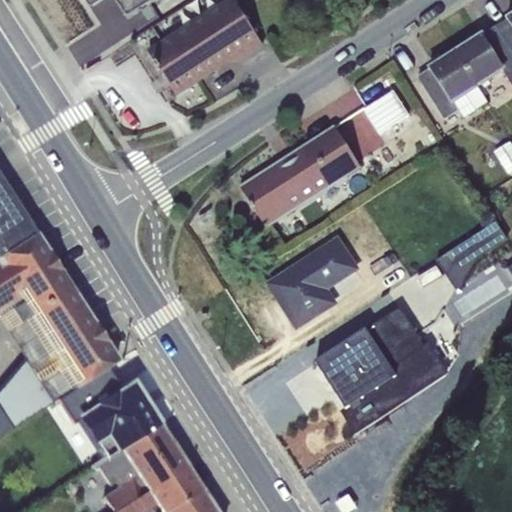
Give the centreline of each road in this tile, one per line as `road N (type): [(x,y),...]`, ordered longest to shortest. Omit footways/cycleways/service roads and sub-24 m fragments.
road 1 (residential): [(434,0),(100,214)]
road 2 (secondary): [(284,511),(100,214)]
road 3 (secondary): [(100,214),(0,57)]
